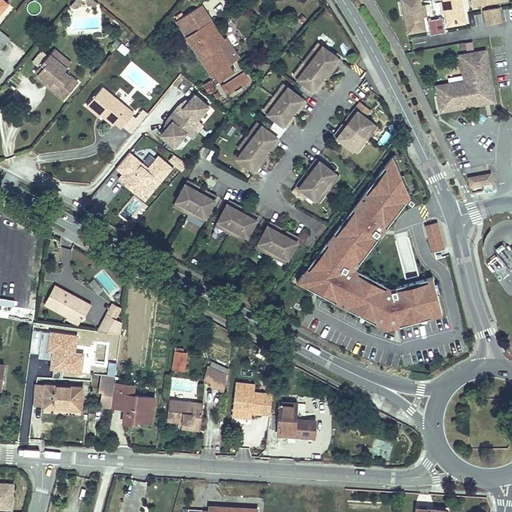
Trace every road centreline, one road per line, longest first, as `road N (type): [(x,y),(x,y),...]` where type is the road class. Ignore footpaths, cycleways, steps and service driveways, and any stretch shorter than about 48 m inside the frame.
road 1 (secondary): [(350,372),(0,184)]
road 2 (unclassified): [(407,478),(44,455)]
road 3 (tertiary): [(373,51),(453,218),(490,366)]
